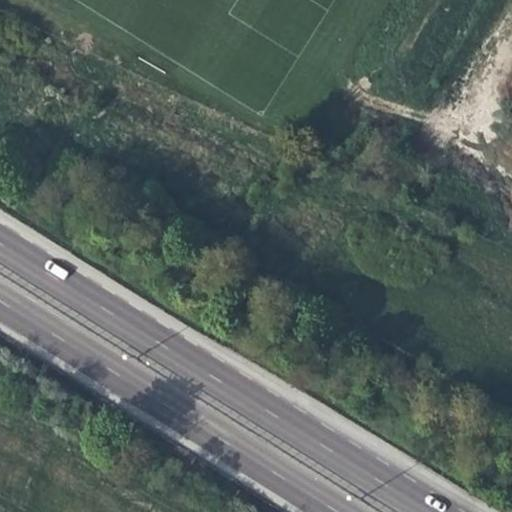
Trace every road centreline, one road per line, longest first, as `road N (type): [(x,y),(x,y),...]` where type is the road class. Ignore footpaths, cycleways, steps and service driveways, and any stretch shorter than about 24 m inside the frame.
road 1 (trunk): [(0,300),(337,511)]
road 2 (trunk): [(480,511),(319,414),(196,368)]
road 3 (trunk): [(425,511),(196,368)]
road 4 (trunk): [(196,368),(0,245)]
